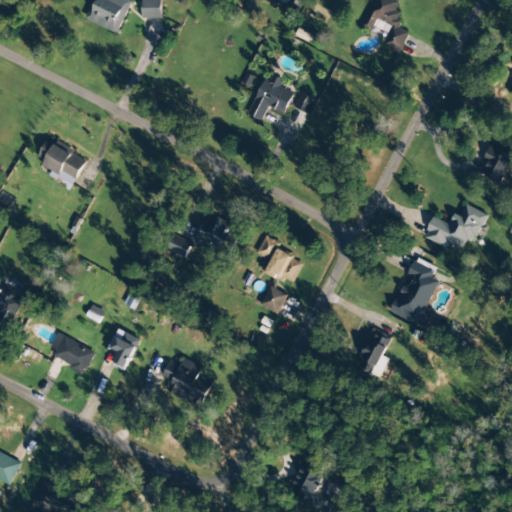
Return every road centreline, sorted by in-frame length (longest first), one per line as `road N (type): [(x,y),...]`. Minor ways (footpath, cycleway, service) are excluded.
road 1 (residential): [(0,386),(156,470),(204,487),(233,474),(348,230)]
road 2 (residential): [(348,230),(0,44)]
road 3 (residential): [(348,230),(448,54)]
